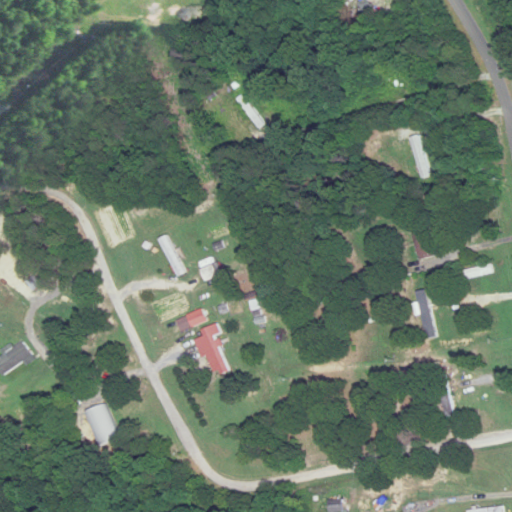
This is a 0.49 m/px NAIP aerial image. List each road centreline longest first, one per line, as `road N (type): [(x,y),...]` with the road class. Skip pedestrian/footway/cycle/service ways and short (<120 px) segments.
road 1 (residential): [(511,435),(286,474),(229,472),(188,429),(80,215),(42,192),(0,185)]
road 2 (residential): [(511,132),(502,92),(449,0)]
